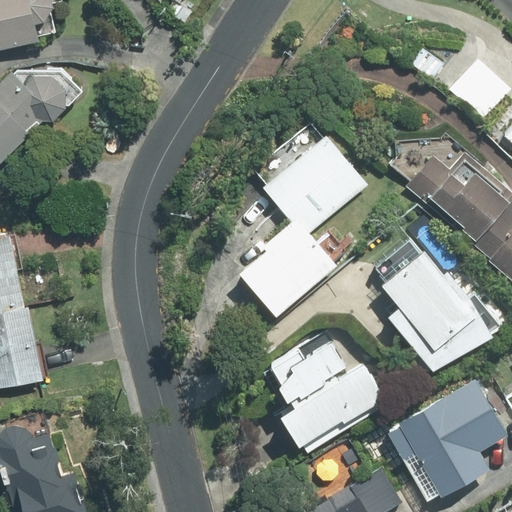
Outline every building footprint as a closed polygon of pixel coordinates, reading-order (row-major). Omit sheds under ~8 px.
[(63,25),(58,0),(0,0),(0,49),(38,42),(37,37),(56,34),(55,26),(63,25)] [(509,87),(475,57),(451,85),(485,115),(509,87)] [(0,164),(54,125),(50,119),(79,93),(50,60),(22,85),(12,73),(0,83),(0,164)] [(511,118),(496,136),(511,151),(511,118)] [(235,230),(219,243),(208,283),(255,340),(285,315),(280,308),(355,245),(335,220),(314,238),(308,231),(368,182),(326,131),(262,184),(290,218),(252,250),(235,230)] [(432,152),(407,183),(511,275),(511,191),(461,147),(446,165),(432,152)] [(8,228),(0,230),(0,386),(40,378),(8,228)] [(423,374),(499,324),(471,290),(464,295),(446,268),(439,273),(405,236),(373,264),(384,277),(377,283),(394,303),(381,311),(423,374)] [(301,450),(389,402),(365,358),(337,373),(332,366),(342,361),(325,330),(262,364),(285,407),(279,410),(301,450)] [(425,500),(485,467),(475,449),(502,434),(471,377),(383,426),(425,500)] [(47,413),(0,425),(0,461),(13,511),(80,511),(69,469),(62,470),(47,413)] [(381,511),(402,500),(377,459),(344,478),(349,485),(325,499),(329,506),(319,511),(381,511)]
